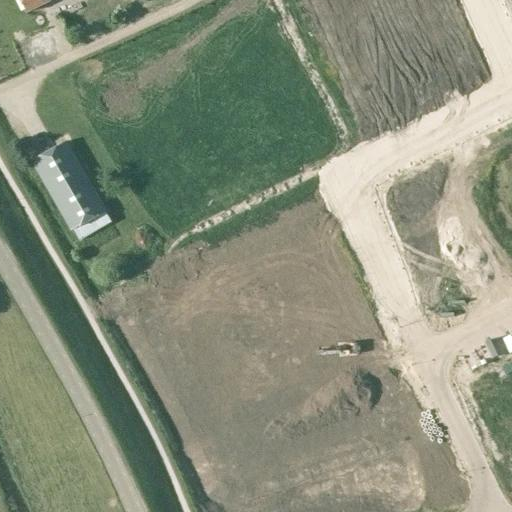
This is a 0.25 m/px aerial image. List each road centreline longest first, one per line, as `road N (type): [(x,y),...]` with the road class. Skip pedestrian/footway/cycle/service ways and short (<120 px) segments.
road 1 (residential): [(423,355),(341,187),(497,109),(444,0)]
road 2 (tertiary): [(135,511),(0,255)]
road 3 (residential): [(487,511),(484,484),(423,355)]
